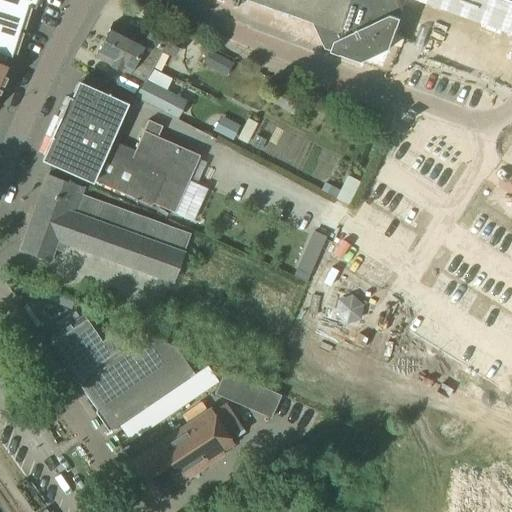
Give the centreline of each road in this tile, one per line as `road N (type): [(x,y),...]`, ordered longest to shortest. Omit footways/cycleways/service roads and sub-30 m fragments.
road 1 (residential): [(165,0),(222,30),(498,129),(511,107)]
road 2 (residential): [(139,511),(0,311)]
road 3 (residential): [(0,173),(82,0)]
road 4 (residential): [(80,511),(0,398)]
